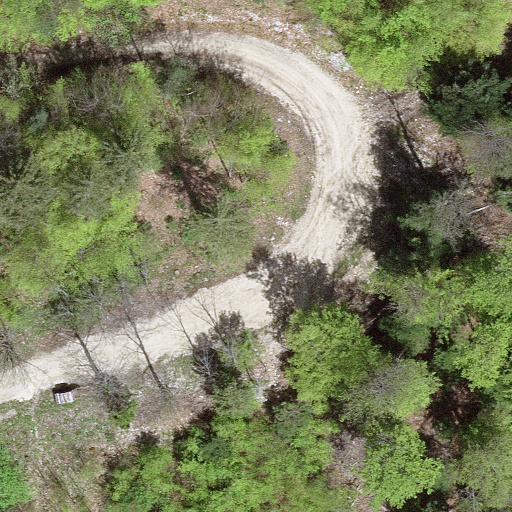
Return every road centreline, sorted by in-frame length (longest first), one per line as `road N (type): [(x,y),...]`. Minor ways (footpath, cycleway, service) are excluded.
road 1 (track): [(0,77),(199,42),(268,57),(330,109),(344,153),(344,208),(280,291),(208,326),(0,391)]
road 2 (track): [(511,37),(344,153)]
